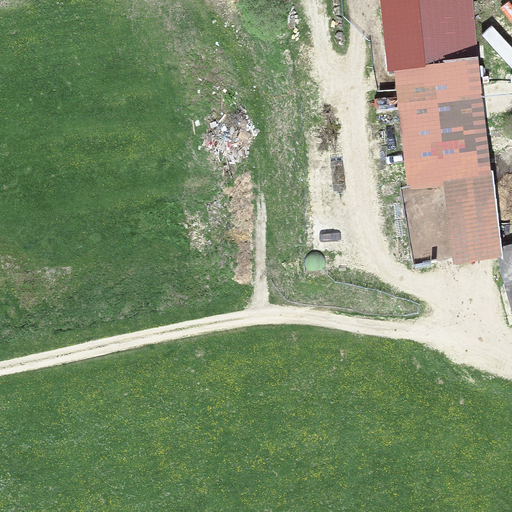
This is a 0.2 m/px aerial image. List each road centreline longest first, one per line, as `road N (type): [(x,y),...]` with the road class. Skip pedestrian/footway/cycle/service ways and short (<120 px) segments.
road 1 (track): [(511,352),(430,325),(305,311),(0,369)]
road 2 (track): [(430,325),(382,284),(354,207),(351,0)]
